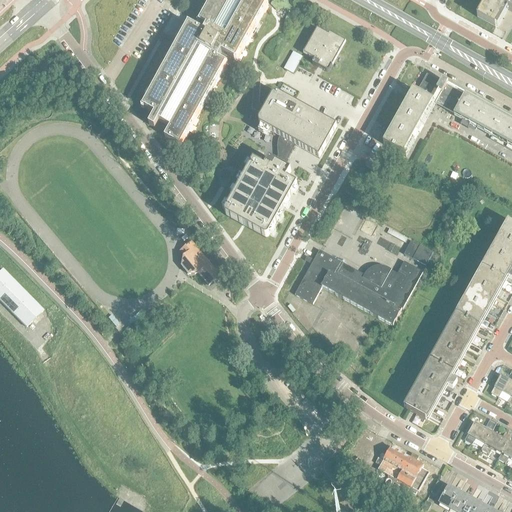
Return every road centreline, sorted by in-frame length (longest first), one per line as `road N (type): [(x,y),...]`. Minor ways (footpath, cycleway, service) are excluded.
road 1 (residential): [(261,296),(103,80),(37,8)]
road 2 (residential): [(261,296),(406,53),(417,51)]
road 3 (residential): [(436,452),(333,383),(261,296)]
road 4 (residential): [(330,454),(256,356),(242,311),(261,296)]
road 5 (tertiary): [(358,0),(511,89)]
road 6 (tertiary): [(511,75),(377,0)]
